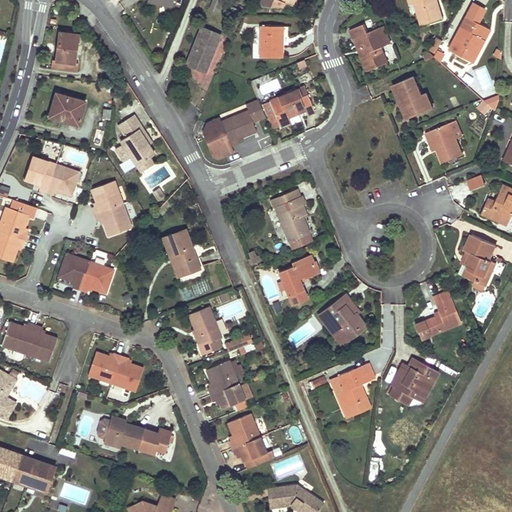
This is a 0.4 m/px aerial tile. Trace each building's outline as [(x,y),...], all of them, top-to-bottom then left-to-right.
[(222,0),(212,0),(209,8),(218,12),(222,0)] [(409,0),(413,12),(417,11),(415,3),(413,0),(409,0)] [(417,11),(422,25),(443,19),(437,0),(413,0),(415,3),(417,11)] [(226,4),(223,11),(236,17),(238,9),(226,4)] [(472,5),(447,52),(471,64),(489,30),(477,24),(484,11),(479,8),(472,5)] [(364,62),(368,71),(388,62),(382,47),(379,49),(378,44),(390,39),(384,26),(368,33),(365,23),(351,29),(354,38),(357,37),(365,54),(361,56),(364,62)] [(284,26),(260,25),(259,56),(281,57),(282,45),(281,44),(281,40),(281,34),(283,34),(284,26)] [(221,34),(202,27),(201,30),(208,32),(207,36),(218,39),(221,34)] [(201,30),(187,64),(203,71),(210,55),(207,55),(208,51),(211,52),(213,53),(218,39),(207,36),(208,32),(201,30)] [(52,60),(51,68),(77,71),(78,63),(74,62),(78,35),(59,33),(58,44),(56,60),(52,60)] [(357,37),(354,38),(361,56),(365,54),(357,37)] [(382,47),(392,43),(390,39),(378,44),(379,49),(382,47)] [(436,39),(429,52),(434,56),(441,42),(436,39)] [(210,55),(203,71),(206,72),(213,53),(211,52),(208,51),(207,55),(210,55)] [(447,67),(451,64),(445,59),(442,62),(447,67)] [(308,68),(305,61),(298,64),(301,71),(308,68)] [(422,95),(414,76),(393,85),(397,93),(408,119),(420,113),(419,109),(432,104),(427,93),(422,95)] [(305,86),(299,88),(303,96),(308,94),(305,86)] [(305,110),(307,115),(316,111),(308,94),(303,96),(299,88),(263,103),(274,129),(291,122),(289,117),(295,114),(299,113),(297,109),(304,106),(305,110)] [(53,105),(50,117),(79,125),(85,101),(56,93),(53,105)] [(226,155),(233,152),(231,146),(240,143),(238,138),(241,137),(256,131),(254,124),(253,122),(265,118),(258,100),(245,105),(248,110),(220,121),(219,117),(206,122),(203,132),(212,155),(218,158),(226,155)] [(483,103),(480,107),(485,112),(489,108),(483,103)] [(218,114),(219,117),(220,121),(248,110),(245,105),(245,104),(218,114)] [(432,104),(419,109),(420,113),(433,108),(432,104)] [(104,109),(102,119),(110,119),(111,110),(104,109)] [(134,115),(117,126),(126,138),(120,142),(123,146),(130,157),(135,166),(149,157),(154,154),(148,145),(138,130),(142,128),(138,122),(134,115)] [(462,136),(456,121),(450,123),(456,138),(462,136)] [(450,123),(426,133),(430,140),(433,139),(437,149),(440,156),(443,163),(463,155),(456,138),(450,123)] [(148,145),(152,142),(142,128),(138,130),(148,145)] [(508,148),(503,160),(511,164),(511,144),(510,149),(508,148)] [(130,157),(123,146),(115,151),(122,161),(130,157)] [(79,171),(31,154),(22,178),(30,181),(36,183),(40,184),(38,188),(38,189),(52,194),(52,193),(53,189),(57,190),(61,192),(70,195),(79,171)] [(423,156),(423,166),(436,166),(436,155),(423,156)] [(140,174),(153,165),(149,157),(135,166),(140,174)] [(472,193),(487,186),(482,175),(467,181),(472,193)] [(131,225),(114,179),(91,188),(95,201),(97,204),(94,205),(92,206),(93,208),(97,220),(99,220),(102,219),(104,222),(106,228),(108,234),(131,225)] [(494,201),(488,198),(483,208),(481,214),(489,217),(490,215),(500,219),(498,222),(506,225),(511,214),(509,213),(511,209),(511,188),(502,184),(494,201)] [(159,189),(153,193),(158,201),(164,197),(159,189)] [(292,251),(312,243),(308,234),(309,233),(303,218),(298,206),(302,204),(305,203),(304,199),(302,195),(300,196),(297,189),(271,200),(274,207),(275,206),(290,241),(289,242),(292,251)] [(10,208),(5,206),(0,220),(0,258),(13,263),(19,246),(23,248),(28,233),(23,231),(28,217),(32,219),(35,208),(12,200),(10,208)] [(298,206),(303,218),(308,216),(302,204),(298,206)] [(175,255),(182,275),(200,269),(186,230),(163,238),(170,256),(175,255)] [(490,259),(496,244),(472,234),(467,244),(465,249),(467,250),(464,256),(467,258),(464,264),(465,265),(468,266),(464,276),(478,281),(479,279),(487,282),(493,271),(490,270),(488,269),(492,260),(490,259)] [(114,268),(67,252),(59,275),(66,278),(72,280),(75,281),(74,284),(73,286),(88,292),(89,289),(90,286),(93,287),(99,289),(105,291),(114,268)] [(170,256),(177,277),(182,275),(175,255),(170,256)] [(286,289),(293,305),(307,299),(299,278),(304,276),(306,278),(317,274),(313,263),(312,260),(310,255),(292,262),(293,266),(279,272),(282,280),(286,289)] [(282,280),(278,282),(281,290),(286,289),(282,280)] [(440,315),(435,317),(414,326),(420,341),(431,337),(430,335),(461,322),(448,291),(439,295),(433,297),(438,311),(440,315)] [(347,294),(319,315),(338,341),(353,330),(356,334),(367,326),(358,315),(357,313),(354,315),(352,311),(354,310),(350,303),(352,302),(349,297),(347,294)] [(283,311),(279,302),(272,305),(276,314),(283,311)] [(360,312),(352,302),(350,303),(354,310),(357,313),(358,315),(360,312)] [(224,336),(211,305),(191,314),(197,328),(203,343),(200,344),(202,348),(204,354),(224,345),(221,337),(224,336)] [(22,326),(10,322),(2,345),(14,349),(24,353),(49,361),(57,338),(44,334),(41,333),(42,329),(43,327),(27,322),(27,323),(26,327),(22,326)] [(194,329),(200,344),(203,343),(197,328),(194,329)] [(353,330),(338,341),(342,345),(356,334),(353,330)] [(239,339),(228,343),(234,358),(257,349),(257,351),(264,348),(260,340),(252,343),(249,335),(239,339)] [(22,358),(24,353),(14,349),(12,355),(13,357),(20,359),(22,358)] [(109,355),(96,351),(88,375),(135,391),(143,367),(129,362),(126,361),(127,358),(128,356),(114,351),(113,353),(112,357),(109,355)] [(425,396),(439,371),(413,357),(409,365),(406,364),(404,368),(401,366),(391,385),(394,387),(389,395),(405,404),(410,396),(414,389),(425,396)] [(226,408),(249,398),(233,358),(209,368),(215,381),(216,384),(213,385),(211,386),(214,393),(217,400),(219,400),(222,399),(223,402),(226,408)] [(344,392),(337,395),(347,418),(371,407),(363,390),(360,391),(358,386),(361,385),(375,378),(368,362),(337,376),(344,392)] [(18,372),(12,368),(8,375),(0,370),(0,371),(0,415),(6,419),(16,403),(6,396),(4,395),(5,392),(7,394),(11,388),(16,379),(15,379),(18,372)] [(325,376),(313,381),(315,387),(327,382),(325,376)] [(344,392),(337,376),(330,379),(337,395),(344,392)] [(414,398),(422,402),(425,396),(414,389),(410,396),(414,398)] [(410,396),(405,404),(409,406),(414,398),(410,396)] [(127,417),(112,412),(111,416),(125,421),(127,417)] [(271,451),(254,412),(231,422),(237,435),(238,439),(235,440),(233,441),(239,455),(241,454),(244,453),(246,457),(248,462),(249,461),(251,468),(279,456),(276,449),(271,451)] [(170,436),(171,432),(159,427),(157,432),(144,428),(125,421),(111,416),(110,419),(105,417),(101,418),(97,429),(99,432),(104,434),(104,437),(121,443),(137,448),(154,454),(155,449),(164,452),(168,442),(170,436)] [(383,451),(383,430),(374,430),(374,452),(383,451)] [(121,443),(104,437),(103,440),(120,446),(121,443)] [(12,452),(0,447),(0,475),(14,480),(14,479),(22,456),(17,454),(19,451),(13,449),(12,452)] [(75,458),(77,452),(62,447),(59,453),(75,458)] [(47,491),(55,467),(22,456),(14,479),(19,481),(45,490),(47,491)] [(299,484),(271,488),(272,500),(273,507),(294,504),(295,506),(296,507),(298,507),(300,507),(301,506),(308,511),(320,511),(326,505),(299,484)] [(173,511),(178,499),(162,494),(158,505),(144,500),(128,507),(130,511),(173,511)]
